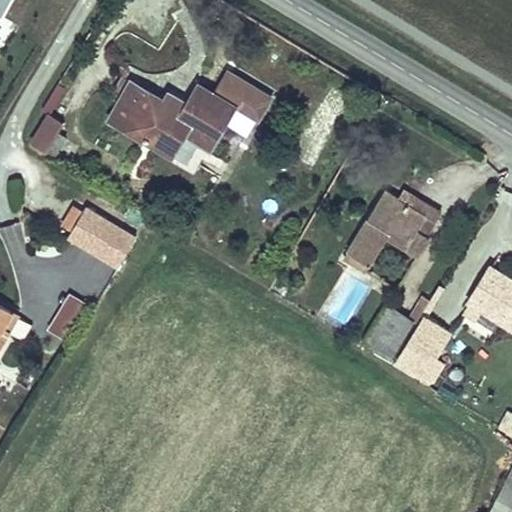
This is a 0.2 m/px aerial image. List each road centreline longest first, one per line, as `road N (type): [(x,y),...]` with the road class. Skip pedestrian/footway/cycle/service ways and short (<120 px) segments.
road 1 (tertiary): [(289,0),(511,134)]
road 2 (unknown): [(90,0),(28,110),(3,180),(3,211)]
road 3 (unknown): [(132,0),(73,106)]
